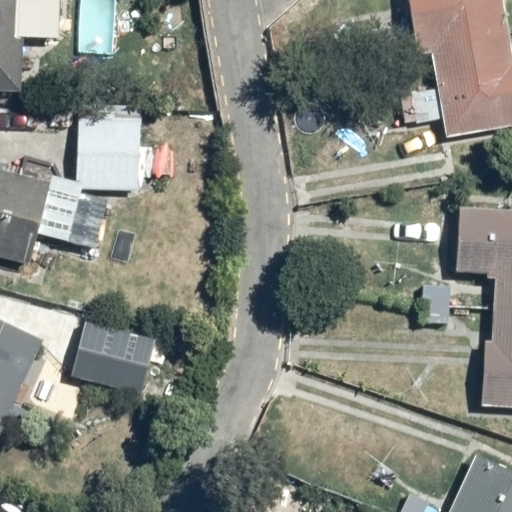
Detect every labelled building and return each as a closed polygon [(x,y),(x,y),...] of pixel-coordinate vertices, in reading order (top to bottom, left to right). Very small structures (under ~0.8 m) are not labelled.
[(0,0),(0,92),(23,94),(25,0),(0,0)] [(511,42),(504,0),(409,0),(418,56),(435,54),(448,140),(511,126),(511,42)] [(147,117),(76,115),(74,179),(105,179),(105,185),(145,187),(147,117)] [(51,183),(0,168),(0,253),(33,263),(51,183)] [(511,207),(458,204),(453,270),(497,273),(494,342),(487,341),(481,406),(511,407),(511,207)] [(0,437),(43,338),(0,320),(0,437)] [(155,339),(80,323),(69,377),(143,393),(155,339)] [(511,511),(511,470),(476,454),(449,511),(511,511)] [(422,511),(428,500),(406,490),(396,511),(422,511)]
